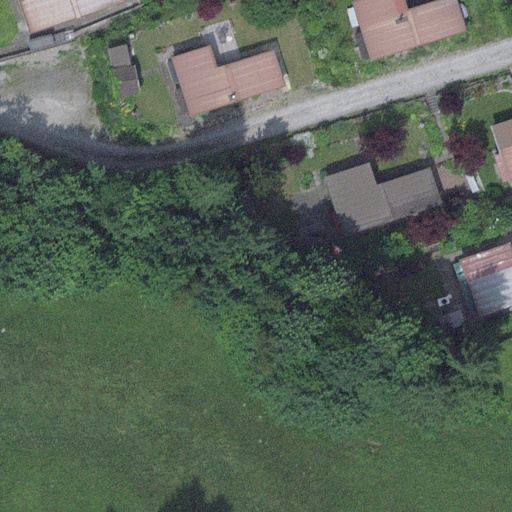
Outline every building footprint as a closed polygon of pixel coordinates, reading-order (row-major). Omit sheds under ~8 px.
[(22,0),(32,30),(125,0),(22,0)] [(221,48),(278,25),(267,0),(264,0),(210,22),(221,48)] [(405,0),(360,0),(355,2),(373,58),(468,27),(459,0),(429,0),(408,7),(405,0)] [(213,46),(172,59),(191,116),(287,85),(275,49),(220,66),(213,46)] [(511,119),(493,125),(511,183),(511,182),(511,119)] [(438,205),(425,167),(374,184),(367,162),(324,177),(344,236),(438,205)] [(511,264),(505,243),(460,258),(479,316),(511,305),(511,264)]
